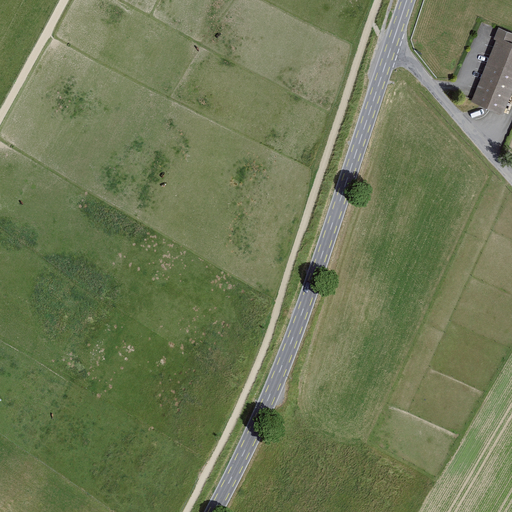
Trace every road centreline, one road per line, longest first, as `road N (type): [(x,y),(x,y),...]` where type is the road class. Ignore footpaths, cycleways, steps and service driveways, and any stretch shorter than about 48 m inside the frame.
road 1 (track): [(184,511),(270,333),(377,0)]
road 2 (primary): [(406,0),(290,341),(213,511)]
road 3 (track): [(64,0),(0,119)]
